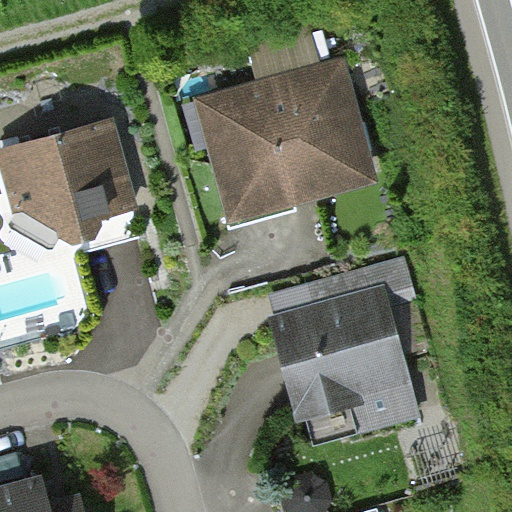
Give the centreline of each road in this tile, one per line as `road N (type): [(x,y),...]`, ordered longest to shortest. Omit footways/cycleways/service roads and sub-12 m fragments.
road 1 (residential): [(0,414),(67,398),(122,409),(162,450),(181,511)]
road 2 (track): [(166,0),(0,47)]
